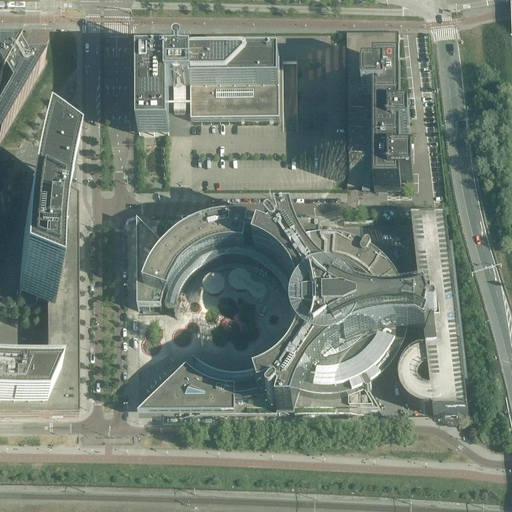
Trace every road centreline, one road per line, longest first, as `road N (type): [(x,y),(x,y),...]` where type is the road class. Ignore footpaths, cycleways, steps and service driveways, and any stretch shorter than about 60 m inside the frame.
road 1 (unclassified): [(120,431),(429,430),(484,463),(511,466)]
road 2 (motorway): [(440,0),(466,173),(511,363)]
road 3 (unclassified): [(120,431),(123,204)]
road 4 (unclassified): [(94,0),(96,217)]
road 5 (unclassified): [(123,204),(339,205)]
road 6 (unclassified): [(96,217),(97,430)]
road 7 (unclassified): [(123,204),(113,0)]
